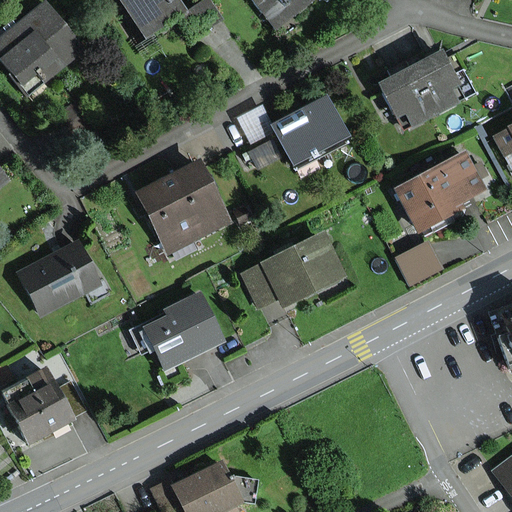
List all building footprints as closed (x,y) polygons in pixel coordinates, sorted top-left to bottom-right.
[(130,0),(152,31),(191,3),(189,0),(130,0)] [(258,0),(282,28),(315,0),(258,0)] [(2,63),(29,91),(79,44),(53,16),(2,63)] [(438,54),(410,69),(431,108),(459,93),(438,54)] [(410,69),(382,83),(403,123),(431,108),(410,69)] [(351,109),(282,143),(297,175),(367,141),(351,109)] [(511,130),(494,140),(507,166),(511,163),(511,130)] [(0,182),(12,172),(0,157),(0,182)] [(459,159),(398,193),(416,233),(381,252),(408,296),(448,273),(430,242),(485,210),(459,159)] [(151,194),(173,239),(233,209),(212,165),(151,194)] [(333,234),(243,278),(263,318),(288,305),(294,318),(359,286),(333,234)] [(21,271),(42,314),(102,285),(81,242),(21,271)] [(210,301),(144,329),(169,377),(234,349),(210,301)] [(511,314),(500,319),(491,322),(509,371),(511,369),(511,314)] [(67,380),(15,406),(35,443),(86,419),(67,380)] [(210,461),(155,489),(167,511),(227,511),(234,509),(210,461)] [(511,496),(511,462),(496,474),(511,496)]
